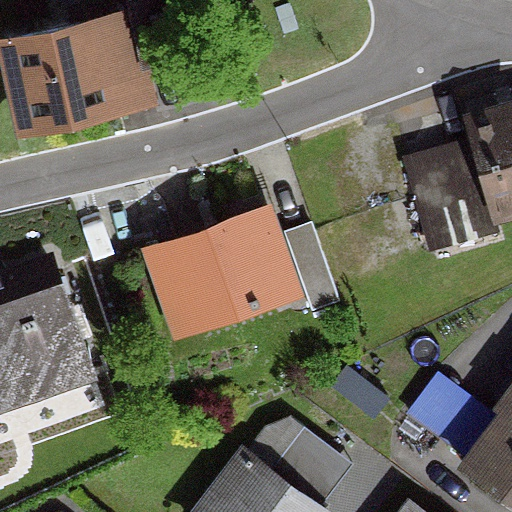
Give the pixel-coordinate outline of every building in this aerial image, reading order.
[(101,49),(112,46),(115,60),(137,55),(139,63),(184,53),(172,0),(124,0),(128,14),(95,21),(94,19),(0,39),(0,41),(19,128),(114,108),(101,49)] [(400,160),(418,222),(419,228),(488,208),(489,211),(511,204),(511,106),(463,120),(469,140),(400,160)] [(261,209),(170,240),(198,321),(289,290),(261,209)] [(335,301),(310,230),(282,240),(307,311),(335,301)] [(17,394),(83,371),(45,259),(0,274),(0,385),(13,381),(17,394)] [(500,409),(458,464),(511,504),(511,378),(493,403),(500,409)] [(286,416),(262,427),(204,503),(216,511),(321,511),(267,470),(300,427),(286,416)] [(417,511),(406,503),(399,511),(417,511)]
